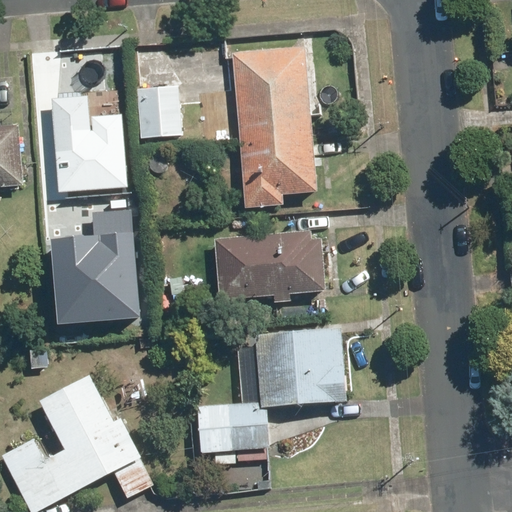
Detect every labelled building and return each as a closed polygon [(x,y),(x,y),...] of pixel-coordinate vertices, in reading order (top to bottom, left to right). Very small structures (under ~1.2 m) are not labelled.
[(270,51),(231,55),(245,209),(284,206),(283,196),(316,193),(307,81),(273,84),(270,51)] [(179,86),(138,90),(142,138),(183,135),(179,86)] [(54,99),(60,192),(128,188),(125,136),(92,138),(89,97),(54,99)] [(0,187),(25,185),(19,124),(0,126),(0,187)] [(59,243),(65,325),(146,320),(139,210),(95,213),(97,240),(59,243)] [(311,232),(214,240),(219,301),(326,293),(321,239),(311,240),(311,232)] [(342,328),(256,335),(262,402),(229,405),(233,450),(272,447),(269,408),(348,402),(342,328)] [(33,438),(1,455),(31,511),(35,511),(112,472),(126,499),(155,483),(121,418),(114,422),(90,376),(40,402),(65,449),(45,460),(33,438)]
